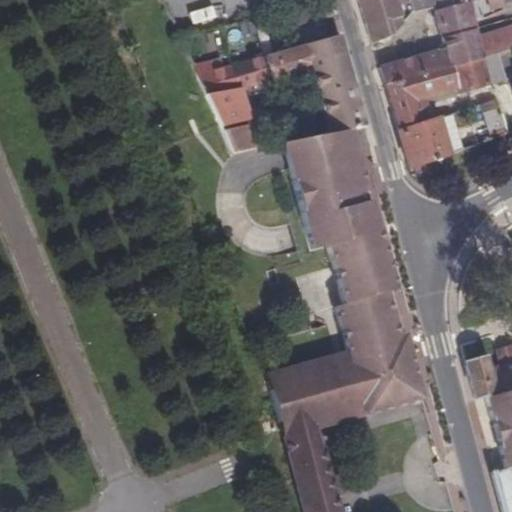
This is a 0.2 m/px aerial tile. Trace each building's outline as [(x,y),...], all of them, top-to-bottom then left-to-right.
[(354,0),(367,41),(389,33),(385,17),(399,14),(397,1),(405,0),(406,0),(410,0),(412,9),(435,16),(442,47),(375,66),(381,84),(495,51),(511,46),(511,23),(465,36),(455,1),(456,0),(463,0),(469,11),(502,4),(501,0),(354,0)] [(329,15),(324,1),(307,7),(310,20),(329,15)] [(130,47),(118,19),(111,22),(123,50),(130,47)] [(334,33),(191,74),(203,100),(217,130),(239,124),(238,118),(242,118),(234,91),(270,81),(287,76),(300,73),(307,96),(315,95),(326,131),(326,132),(345,127),(361,123),(356,106),(355,102),(334,33)] [(497,58),(495,51),(381,84),(395,130),(394,133),(405,169),(445,155),(435,119),(430,120),(423,97),(454,87),(455,93),(498,79),(493,59),(497,58)] [(287,76),(270,81),(272,89),(289,85),(287,76)] [(277,143),(305,136),(311,134),(309,125),(263,136),(264,146),(277,143)] [(326,132),(326,131),(311,134),(305,136),(277,143),(308,250),(324,247),(340,305),(333,307),(346,354),(402,340),(399,329),(393,331),(381,287),(389,285),(365,198),(361,199),(357,186),(361,185),(345,127),(326,132)] [(244,128),(219,135),(228,154),(251,149),(244,128)] [(425,390),(431,389),(413,337),(402,340),(346,354),(322,359),(264,374),(278,425),(328,413),(425,390)] [(493,349),(496,367),(511,362),(509,346),(493,349)] [(461,365),(470,398),(511,386),(511,361),(511,362),(496,367),(485,370),(482,360),(461,365)] [(511,389),(511,386),(470,398),(481,436),(511,428),(511,389)] [(311,418),(278,425),(283,444),(316,436),(311,420),(311,418)] [(511,428),(481,436),(491,471),(511,466),(511,428)] [(336,511),(316,436),(283,444),(300,511),(336,511)] [(511,511),(511,466),(491,471),(489,473),(500,511),(511,511)]
